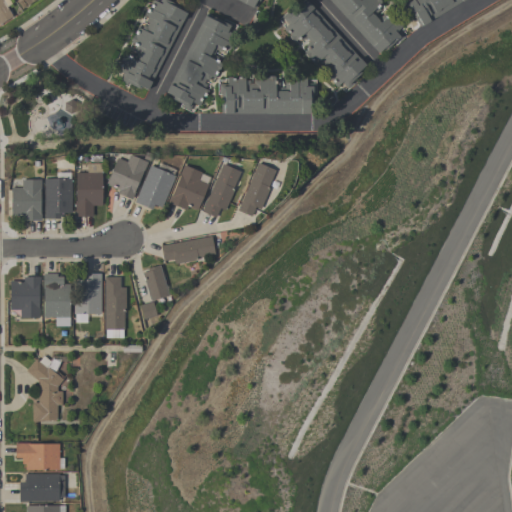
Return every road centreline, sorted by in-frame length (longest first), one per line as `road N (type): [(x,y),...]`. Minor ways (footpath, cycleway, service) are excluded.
road 1 (residential): [(38,40),(72,75),(163,125),(312,128),(339,118),(417,43),(487,0)]
road 2 (residential): [(146,116),(204,0)]
road 3 (residential): [(0,251),(123,242)]
